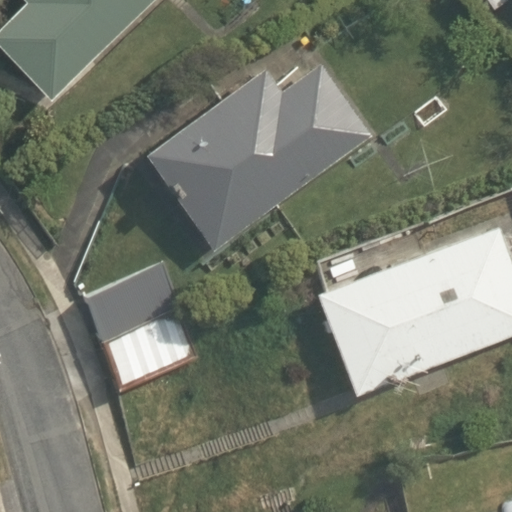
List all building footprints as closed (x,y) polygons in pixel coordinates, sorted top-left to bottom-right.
[(19,0),(84,65),(150,0),(19,0)] [(0,69),(9,61),(0,51),(0,69)] [(141,153),(208,250),(370,137),(316,59),(274,87),(258,65),(138,149),(141,153)] [(313,293),(350,394),(511,333),(511,276),(493,226),(313,293)] [(135,305),(171,403),(252,373),(215,275),(135,305)]
